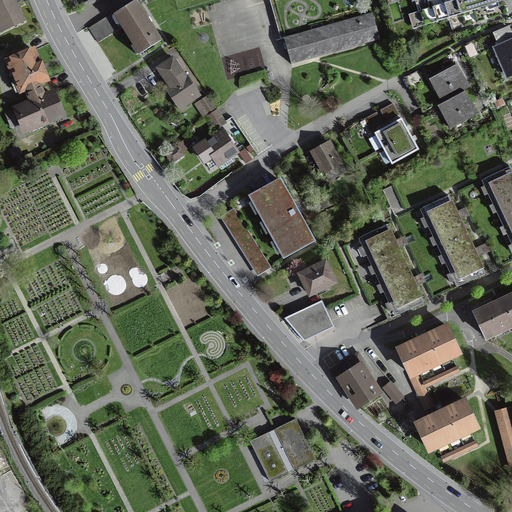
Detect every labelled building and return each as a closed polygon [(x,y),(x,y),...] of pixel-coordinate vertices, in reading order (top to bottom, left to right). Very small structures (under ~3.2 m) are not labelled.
[(0,0),(0,29),(24,18),(15,0),(0,0)] [(372,14),(328,26),(321,0),(282,0),(291,37),(283,39),(290,67),(380,41),(372,14)] [(408,0),(416,27),(449,17),(443,0),(408,0)] [(443,0),(449,17),(460,14),(456,0),(443,0)] [(456,0),(460,14),(473,10),(469,0),(456,0)] [(469,0),(473,10),(485,6),(483,0),(469,0)] [(162,40),(136,1),(112,17),(138,56),(162,40)] [(511,39),(492,49),(506,82),(511,79),(511,39)] [(49,78),(33,41),(2,55),(18,92),(24,89),(40,82),(49,78)] [(199,98),(172,60),(153,73),(166,92),(163,95),(177,114),(199,98)] [(468,88),(455,65),(427,81),(440,104),(468,88)] [(239,74),(242,91),(269,85),(266,69),(239,74)] [(66,114),(54,85),(44,90),(40,82),(24,89),(27,96),(10,104),(23,133),(66,114)] [(466,94),(436,112),(449,132),(479,115),(466,94)] [(213,108),(207,97),(201,101),(207,111),(213,108)] [(225,122),(219,114),(213,119),(219,127),(225,122)] [(374,133),(383,149),(411,133),(402,118),(374,133)] [(237,155),(221,132),(199,147),(215,170),(237,155)] [(420,150),(411,133),(383,149),(392,165),(420,150)] [(329,143),(310,153),(324,178),(343,168),(329,143)] [(178,147),(167,154),(172,162),(183,155),(178,147)] [(482,178),(502,218),(511,213),(511,173),(508,165),(482,178)] [(277,186),(246,203),(280,263),(311,246),(277,186)] [(417,209),(436,248),(466,234),(447,195),(417,209)] [(235,208),(223,215),(258,274),(270,267),(235,208)] [(511,213),(502,218),(511,239),(511,213)] [(358,238),(375,276),(403,263),(386,225),(358,238)] [(485,275),(466,234),(436,248),(456,289),(485,275)] [(422,306),(403,263),(375,276),(394,318),(422,306)] [(335,288),(323,264),(293,279),(305,303),(335,288)] [(511,289),(473,307),(488,339),(511,328),(511,289)] [(321,302),(286,318),(305,340),(334,326),(331,321),(326,310),(321,302)] [(448,320),(395,345),(409,376),(421,371),(463,352),(448,320)] [(362,358),(335,375),(356,409),(383,393),(362,358)] [(421,371),(409,376),(425,413),(437,408),(421,371)] [(399,392),(391,382),(385,387),(394,397),(399,392)] [(482,428),(467,395),(437,408),(425,413),(414,418),(429,452),(482,428)] [(511,405),(496,410),(511,475),(511,474),(511,405)] [(315,460),(295,419),(276,428),(278,434),(272,438),(269,431),(250,441),(254,449),(273,440),(289,473),(315,460)] [(476,437),(463,443),(466,450),(479,445),(476,437)] [(0,445),(0,467),(1,469),(9,466),(0,445)] [(36,511),(10,470),(0,476),(0,488),(14,511),(36,511)]
